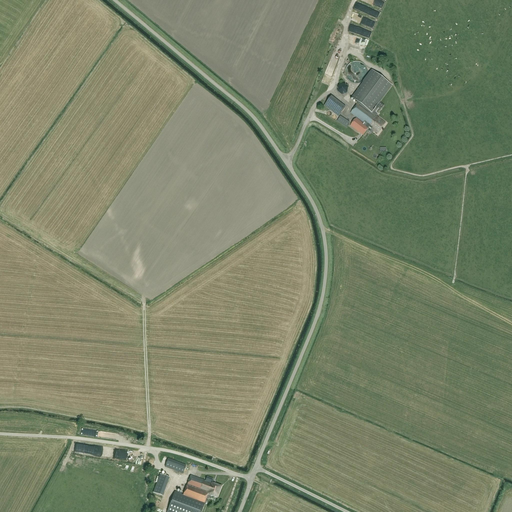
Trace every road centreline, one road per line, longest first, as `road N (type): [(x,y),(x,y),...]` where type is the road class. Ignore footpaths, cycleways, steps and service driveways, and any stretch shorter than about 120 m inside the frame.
road 1 (unclassified): [(255,467),(323,293),(319,216),(248,111),(115,0)]
road 2 (unclassified): [(251,478),(161,449),(0,433)]
